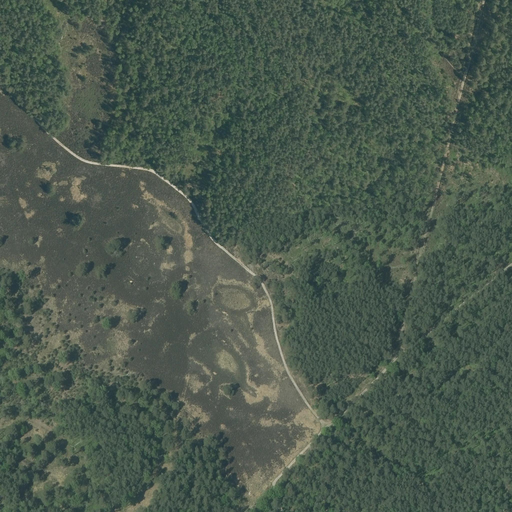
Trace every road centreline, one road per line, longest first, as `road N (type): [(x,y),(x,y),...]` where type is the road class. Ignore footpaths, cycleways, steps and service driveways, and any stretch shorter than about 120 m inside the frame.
road 1 (track): [(325,430),(282,355),(273,310),(254,277),(214,240),(184,190),(162,173),(79,157),(0,86)]
road 2 (track): [(403,356),(485,0)]
road 3 (track): [(511,266),(325,430)]
